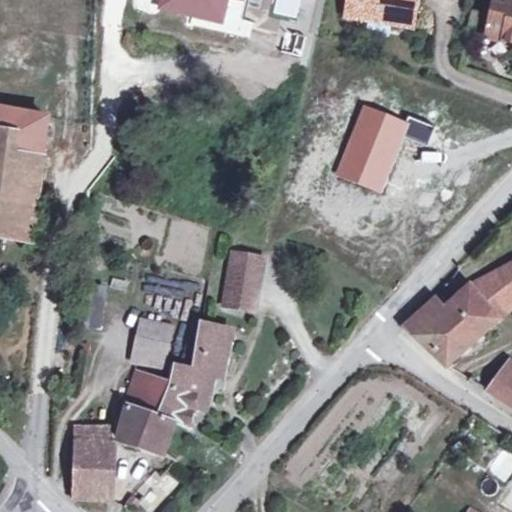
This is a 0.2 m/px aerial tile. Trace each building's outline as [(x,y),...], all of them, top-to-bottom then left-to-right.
[(350,0),(350,5),(387,11),(385,20),(406,24),(409,7),(418,9),(419,0),(350,0)] [(511,1),(507,0),(495,0),(487,36),(511,41),(511,1)] [(348,13),(385,20),(387,11),(350,5),(348,13)] [(111,42),(96,42),(94,71),(94,72),(109,73),(111,42)] [(0,154),(43,161),(49,118),(0,109),(0,154)] [(43,161),(0,154),(0,239),(31,244),(43,161)] [(255,312),(264,260),(234,255),(225,306),(255,312)] [(511,267),(472,285),(448,306),(444,301),(440,304),(437,300),(422,310),(403,328),(442,365),(494,320),(503,316),(511,307),(511,267)] [(85,324),(101,325),(104,286),(88,285),(85,324)] [(138,317),(126,362),(161,371),(173,326),(138,317)] [(198,395),(210,397),(215,377),(222,378),(232,331),(202,324),(194,371),(176,367),(171,385),(136,375),(129,404),(120,441),(163,455),(174,427),(175,425),(191,430),(195,408),(198,395)] [(511,377),(503,371),(487,393),(511,409),(511,377)] [(208,411),(210,397),(198,395),(195,408),(208,411)] [(73,429),(73,443),(106,443),(106,430),(73,429)] [(106,443),(73,443),(73,499),(110,501),(111,444),(106,443)] [(372,485),(355,511),(356,511),(371,511),(384,493),(372,485)]
